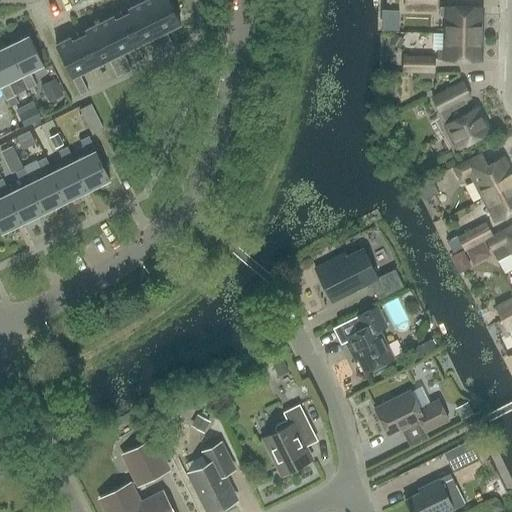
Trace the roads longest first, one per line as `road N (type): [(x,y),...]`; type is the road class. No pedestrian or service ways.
road 1 (residential): [(0,325),(144,247),(182,207),(214,145),(244,0)]
road 2 (residential): [(344,499),(336,411),(284,309)]
road 3 (residential): [(74,511),(0,360)]
